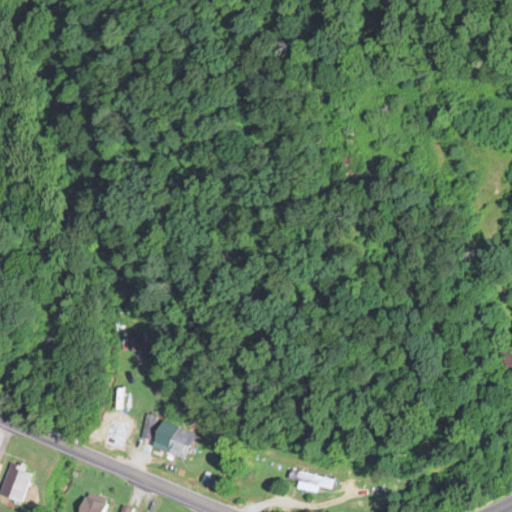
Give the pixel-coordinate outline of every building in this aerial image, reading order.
[(352,151),(335,155),(341,181),(358,177),(352,151)] [(511,361),(511,348),(509,344),(499,351),(507,365),(511,361)] [(152,437),(155,412),(144,411),(141,435),(152,437)] [(165,451),(185,458),(195,431),(175,424),(165,451)] [(0,486),(0,493),(19,500),(31,466),(10,458),(0,486)] [(295,475),(330,486),(332,479),(297,468),(295,475)] [(102,511),(106,502),(84,493),(75,511),(102,511)]
